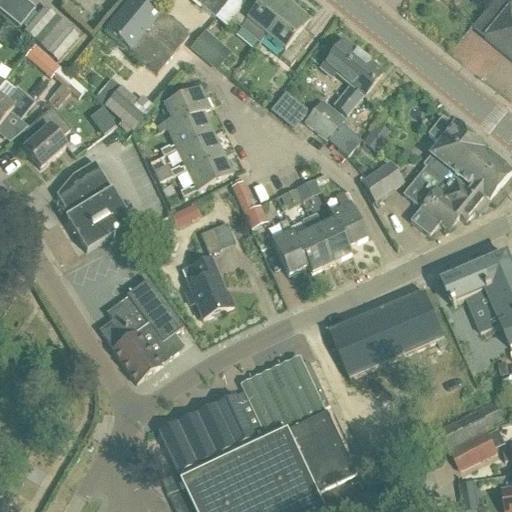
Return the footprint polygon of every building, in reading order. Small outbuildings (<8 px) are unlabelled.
[(21,0),(0,0),(0,1),(0,13),(19,29),(35,11),(21,0)] [(131,0),(103,34),(129,56),(161,17),(162,17),(141,0),(131,0)] [(187,0),(214,22),(232,0),(187,0)] [(259,47),(265,40),(290,9),(279,0),(265,0),(265,1),(263,0),(248,0),(230,22),(241,30),(239,32),(259,47)] [(511,5),(509,3),(485,32),(500,45),(511,30),(511,5)] [(279,61),(289,70),(313,41),(303,32),(309,24),(290,9),(265,40),(284,55),(279,61)] [(45,10),(23,34),(57,63),(78,39),(45,10)] [(129,56),(157,79),(172,60),(189,40),(161,17),(129,56)] [(511,30),(500,45),(511,54),(511,30)] [(204,35),(191,51),(208,65),(221,49),(204,35)] [(332,110),(347,121),(383,77),(343,45),(323,69),(322,68),(318,73),(331,83),(335,78),(349,90),(332,110)] [(228,71),(239,56),(226,46),(215,61),(228,71)] [(40,66),(55,80),(60,74),(46,59),(34,49),(26,59),(37,69),(40,66)] [(317,53),(312,60),(319,66),(324,59),(317,53)] [(108,81),(110,83),(93,102),(132,135),(149,115),(124,93),(137,78),(135,76),(121,65),(108,81)] [(69,80),(62,88),(67,93),(71,96),(78,103),(86,95),(69,80)] [(54,98),(59,103),(67,93),(62,88),(54,98)] [(202,116),(202,117),(209,114),(199,91),(163,109),(170,123),(156,130),(159,137),(166,133),(202,116)] [(0,129),(8,119),(18,126),(34,107),(16,92),(5,107),(0,102),(0,129)] [(292,101),(285,111),(300,124),(308,114),(292,101)] [(310,131),(316,137),(334,115),(322,105),(304,126),(310,131)] [(23,154),(40,174),(65,152),(59,144),(70,134),(51,112),(25,135),(33,145),(23,154)] [(316,137),(327,145),(340,130),(345,123),(334,115),(316,137)] [(212,137),(202,117),(202,116),(166,133),(174,149),(169,151),(168,150),(159,154),(163,160),(176,154),(212,137)] [(410,226),(429,242),(440,229),(448,236),(458,223),(465,228),(474,217),(478,220),(489,207),(488,206),(510,178),(482,155),(483,154),(453,130),(452,131),(442,122),(428,140),(438,148),(429,159),(429,160),(422,168),(426,171),(413,187),(402,200),(420,214),(410,226)] [(362,146),(375,156),(390,136),(377,126),(362,146)] [(186,175),(222,158),(212,137),(176,154),(184,170),(179,172),(178,171),(169,175),(173,181),(186,175)] [(179,195),(182,202),(196,195),(196,196),(232,179),(222,158),(186,175),(194,191),(189,193),(188,191),(179,195)] [(64,222),(85,257),(132,228),(111,193),(110,194),(94,166),(79,176),(80,178),(73,183),(72,180),(55,199),(68,219),(64,222)] [(359,186),(374,208),(404,187),(389,166),(359,186)] [(331,191),(326,180),(315,185),(321,196),(331,191)] [(320,197),(315,185),(296,193),(302,206),(320,197)] [(230,192),(243,218),(254,213),(242,186),(230,192)] [(280,201),(287,215),(301,208),(295,194),(280,201)] [(334,224),(348,253),(367,244),(350,208),(348,209),(343,197),(335,201),(340,212),(330,217),(329,217),(333,225),(334,224)] [(170,209),(177,205),(174,198),(167,201),(170,209)] [(194,211),(187,215),(192,226),(200,222),(194,211)] [(270,245),(288,281),(307,272),(285,224),(279,212),(273,214),(274,216),(272,217),(277,227),(278,227),(284,238),(270,245)] [(308,222),(331,270),(351,260),(348,253),(334,224),(333,225),(321,230),(316,218),(308,222)] [(285,224),(307,272),(311,279),(331,270),(308,222),(289,230),(286,224),(285,224)] [(200,239),(208,259),(236,248),(227,228),(200,239)] [(443,287),(454,313),(469,307),(480,334),(482,338),(502,331),(511,354),(511,353),(511,269),(507,259),(443,287)] [(190,295),(184,298),(189,309),(195,307),(202,325),(233,312),(227,297),(225,298),(217,277),(218,276),(213,261),(181,275),(190,295)] [(111,355),(136,389),(181,356),(170,342),(183,332),(147,284),(126,300),(127,301),(105,317),(111,325),(98,334),(112,354),(111,355)] [(425,295),(329,336),(350,384),(437,347),(440,352),(448,349),(446,343),(425,295)] [(508,377),(505,365),(498,367),(501,378),(508,377)] [(237,399),(236,399),(236,400),(178,428),(163,435),(154,439),(155,441),(173,481),(163,485),(164,486),(176,511),(338,511),(367,499),(358,480),(328,417),(326,414),(330,411),(309,366),(305,368),(274,381),(244,394),(247,402),(240,406),(237,399)] [(510,395),(508,383),(501,384),(503,396),(510,395)] [(439,434),(449,453),(504,426),(495,406),(439,434)] [(449,456),(459,478),(499,459),(488,437),(449,456)] [(511,465),(511,455),(503,457),(505,466),(511,465)] [(472,486),(460,488),(462,496),(474,494),(472,486)] [(511,511),(511,491),(502,493),(505,511),(511,511)]
